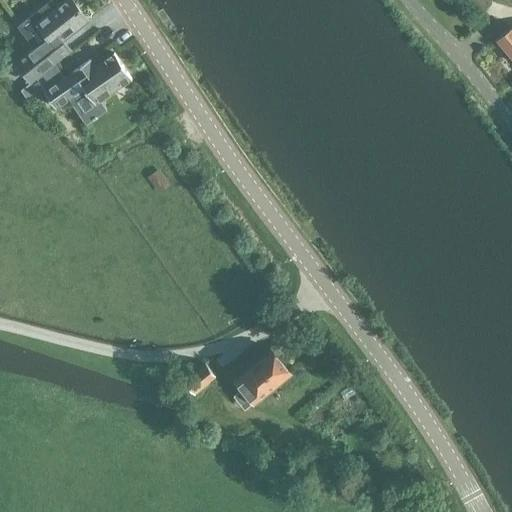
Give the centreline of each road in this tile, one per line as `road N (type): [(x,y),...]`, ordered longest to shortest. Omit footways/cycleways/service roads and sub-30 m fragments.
road 1 (tertiary): [(479,511),(419,407),(237,168),(125,0)]
road 2 (unclassified): [(511,124),(412,0)]
